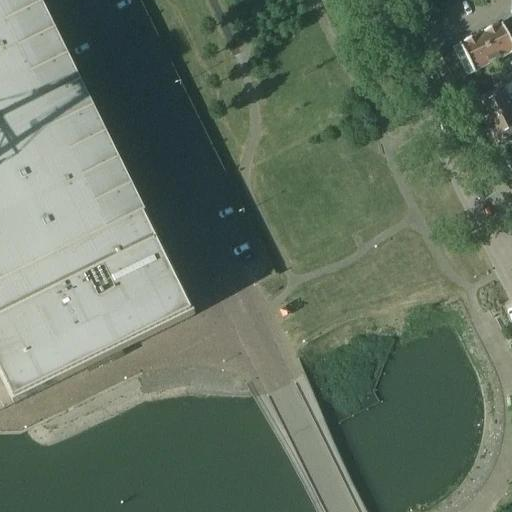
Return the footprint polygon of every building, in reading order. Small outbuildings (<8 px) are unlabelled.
[(0,0),(0,380),(3,386),(13,405),(85,369),(86,369),(85,368),(119,351),(120,352),(193,317),(183,297),(184,297),(170,269),(145,218),(37,0),(0,0)] [(511,46),(500,23),(479,34),(494,63),(511,53),(511,46)] [(479,34),(458,45),(473,74),(494,63),(479,34)] [(511,73),(502,78),(505,85),(511,82),(511,73)] [(495,91),(505,85),(502,78),(491,84),(495,91)] [(473,102),(484,123),(511,109),(511,107),(502,88),(473,102)] [(511,109),(484,123),(495,145),(511,135),(511,109)] [(511,157),(503,161),(511,178),(511,157)]
